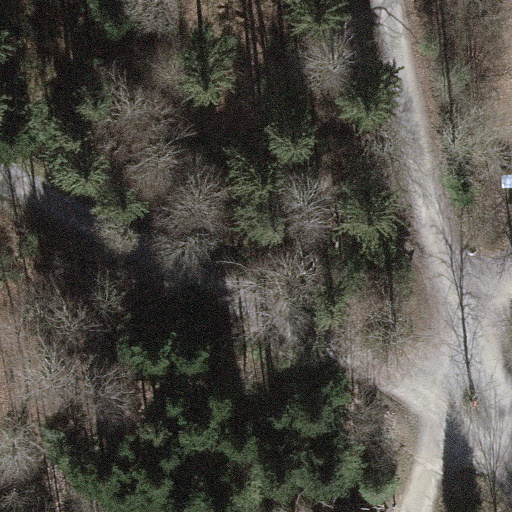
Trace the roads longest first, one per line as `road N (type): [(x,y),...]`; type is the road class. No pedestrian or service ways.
road 1 (track): [(469,379),(381,368),(332,351),(0,172)]
road 2 (track): [(391,0),(421,181),(455,295)]
road 3 (track): [(417,511),(469,379)]
